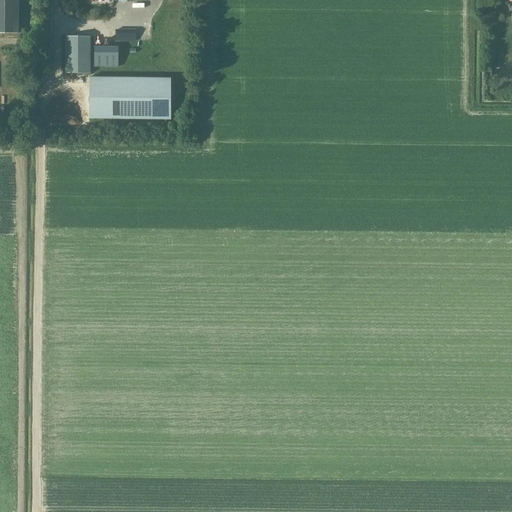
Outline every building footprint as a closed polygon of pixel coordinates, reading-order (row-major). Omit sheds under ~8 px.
[(0,0),(0,32),(18,33),(17,0),(0,0)] [(169,37),(171,30),(165,28),(162,35),(169,37)] [(136,41),(136,30),(115,30),(115,41),(136,41)] [(90,73),(90,36),(65,36),(64,73),(90,73)] [(94,47),(94,66),(118,66),(118,46),(94,47)] [(89,118),(170,119),(171,78),(90,77),(89,118)]
